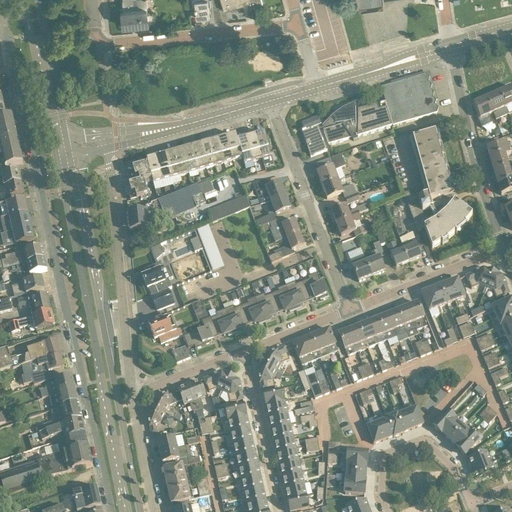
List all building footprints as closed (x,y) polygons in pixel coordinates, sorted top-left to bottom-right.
[(122,0),(123,1),(122,1),(124,12),(120,12),(122,27),(148,24),(148,23),(155,23),(154,14),(148,15),(146,0),(122,0)] [(198,0),(194,1),(195,7),(196,19),(209,17),(207,0),(198,0)] [(220,0),(224,12),(249,4),(250,8),(262,5),(260,0),(220,0)] [(356,0),(359,9),(360,9),(359,4),(367,3),(367,6),(374,5),(373,2),(381,1),(382,6),(383,6),(382,1),(388,0),(356,0)] [(386,109),(392,127),(437,115),(438,111),(435,107),(436,103),(432,100),(434,95),(430,92),(431,88),(428,84),(429,80),(426,77),(381,89),(384,99),(385,103),(380,105),(381,108),(380,105),(385,104),(386,109)] [(511,88),(499,94),(506,109),(511,106),(511,88)] [(509,116),(506,109),(499,94),(486,100),(494,118),(496,122),(509,116)] [(490,120),(494,118),(486,100),(474,106),(480,120),(478,121),(482,129),(492,125),(490,120)] [(392,127),(386,109),(380,111),(377,106),(358,111),(358,108),(353,109),(350,110),(348,111),(345,112),(343,113),(342,113),(339,115),(335,118),(337,122),(335,124),(331,119),(322,129),(328,146),(351,140),(353,142),(357,141),(357,138),(392,128),(392,127)] [(0,142),(16,139),(14,128),(11,117),(6,119),(0,120),(0,142)] [(318,130),(322,129),(318,118),(302,124),(304,129),(301,130),(309,152),(308,152),(310,159),(327,152),(318,130)] [(501,136),(498,129),(492,132),(495,138),(501,136)] [(410,211),(453,199),(452,195),(454,195),(437,134),(410,141),(426,197),(419,199),(417,191),(403,195),(410,211)] [(255,138),(262,161),(271,158),(264,135),(255,138)] [(242,159),(237,143),(235,137),(227,140),(233,162),(242,159)] [(253,163),(262,161),(255,138),(246,140),(253,163)] [(3,156),(19,152),(16,139),(0,142),(0,148),(1,148),(3,156)] [(224,164),(233,162),(227,140),(218,142),(224,164)] [(244,166),(253,163),(246,140),(237,143),(242,159),(244,166)] [(215,167),(224,164),(218,142),(209,145),(215,167)] [(504,158),(505,158),(505,157),(510,156),(506,144),(487,150),(490,160),(504,156),(504,158)] [(206,169),(215,167),(209,145),(200,147),(206,169)] [(197,172),(206,169),(200,147),(191,150),(197,172)] [(188,175),(197,172),(191,150),(182,152),(188,175)] [(19,152),(3,156),(4,159),(0,160),(0,170),(22,165),(19,152)] [(179,177),(180,177),(188,175),(182,152),(173,155),(179,177)] [(181,183),(180,177),(179,177),(173,155),(164,157),(171,180),(172,185),(181,183)] [(322,188),(338,181),(334,172),(345,168),(341,156),(329,161),(332,168),(317,175),(322,188)] [(509,169),(505,158),(504,158),(504,156),(490,160),(494,173),(509,169)] [(162,182),(171,180),(164,157),(155,160),(162,182)] [(153,185),(162,182),(155,160),(146,163),(147,166),(152,183),(153,185)] [(374,161),(367,164),(369,169),(376,166),(375,165),(374,161)] [(145,185),(152,183),(147,166),(132,170),(135,179),(138,178),(140,184),(144,183),(144,186),(145,185)] [(511,180),(511,179),(509,169),(494,173),(498,187),(511,183),(511,180)] [(0,188),(21,185),(18,172),(1,176),(2,182),(0,181),(0,188)] [(511,183),(498,187),(501,197),(511,193),(511,180),(511,183)] [(356,196),(352,186),(342,190),(338,181),(322,188),(327,201),(342,195),(344,201),(345,200),(356,196)] [(270,203),(285,198),(280,185),(266,190),(263,182),(252,185),(257,199),(260,198),(267,195),(270,203)] [(148,197),(145,185),(144,186),(144,183),(140,184),(129,187),(131,196),(135,195),(136,201),(140,200),(148,197)] [(21,185),(0,188),(0,196),(4,196),(5,201),(23,197),(21,185)] [(166,222),(175,218),(180,216),(205,205),(202,197),(198,187),(197,185),(167,198),(158,202),(166,222)] [(356,196),(345,200),(348,207),(360,202),(357,195),(356,196)] [(243,211),(250,208),(245,197),(239,200),(243,211)] [(269,225),(274,223),(272,218),(290,211),(285,198),(270,203),(272,210),(267,212),(269,217),(255,223),(258,230),(261,229),(260,228),(269,225)] [(465,226),(472,217),(454,203),(453,199),(410,211),(413,223),(414,223),(418,233),(424,229),(432,250),(441,244),(440,242),(445,239),(447,241),(455,234),(453,232),(463,224),(465,226)] [(237,213),(243,211),(239,200),(233,202),(237,213)] [(9,221),(28,217),(24,201),(0,206),(0,210),(3,222),(9,221)] [(146,222),(166,222),(158,202),(150,205),(150,206),(144,206),(145,212),(128,214),(129,233),(147,232),(146,222)] [(231,216),(237,213),(233,202),(227,205),(231,216)] [(225,218),(231,216),(227,205),(221,207),(225,218)] [(336,225),(360,216),(359,215),(368,212),(365,206),(357,210),(357,211),(351,213),(351,214),(349,215),(346,206),(331,212),(336,225)] [(219,221),(225,218),(221,207),(215,210),(219,221)] [(213,223),(219,221),(215,210),(208,212),(213,223)] [(360,216),(336,225),(341,238),(353,233),(355,239),(371,233),(368,225),(364,227),(365,229),(356,232),(353,225),(362,221),(360,216)] [(28,217),(9,221),(11,231),(9,231),(8,229),(3,230),(4,235),(31,229),(28,217)] [(274,223),(269,225),(271,230),(270,230),(275,244),(282,241),(286,240),(299,235),(294,222),(283,226),(280,221),(274,223)] [(418,233),(414,223),(413,223),(405,226),(409,236),(411,235),(413,238),(419,236),(418,233)] [(213,273),(225,269),(210,227),(199,231),(213,273)] [(31,229),(4,235),(5,240),(11,239),(10,236),(12,236),(15,247),(34,242),(31,229)] [(299,235),(286,240),(291,253),(304,248),(299,235)] [(377,237),(379,243),(381,246),(385,245),(381,235),(377,237)] [(403,250),(408,263),(421,258),(414,241),(402,246),(403,250)] [(17,267),(44,261),(40,243),(27,246),(28,252),(4,258),(5,261),(1,262),(3,270),(17,267)] [(380,247),(381,246),(379,243),(373,246),(375,252),(370,254),(373,259),(365,262),(371,278),(384,273),(379,259),(384,257),(380,247)] [(408,263),(403,250),(398,252),(394,244),(387,247),(395,269),(408,263)] [(282,260),(280,254),(274,256),(268,258),(271,264),(282,260)] [(371,278),(365,262),(359,265),(357,260),(351,262),(353,269),(358,283),(371,278)] [(44,261),(17,267),(18,273),(27,271),(29,277),(47,273),(44,261)] [(169,282),(165,283),(161,271),(158,266),(157,266),(156,266),(147,270),(149,275),(147,276),(142,278),(147,290),(148,290),(158,313),(175,307),(169,291),(172,290),(169,282)] [(485,290),(486,290),(493,274),(487,271),(487,272),(483,270),(466,278),(471,290),(478,287),(485,290)] [(497,300),(509,295),(501,278),(498,276),(493,274),(486,290),(487,290),(493,293),(497,300)] [(317,275),(308,279),(309,281),(302,284),(310,303),(310,302),(315,300),(315,301),(320,300),(320,302),(328,299),(326,293),(324,294),(317,275)] [(41,279),(31,282),(22,284),(25,296),(44,292),(41,279)] [(465,299),(458,281),(448,284),(456,303),(465,299)] [(309,303),(310,303),(302,284),(296,286),(295,284),(286,287),(295,311),(296,311),(301,309),(300,307),(305,306),(304,304),(309,302),(309,303)] [(456,303),(448,284),(439,288),(447,306),(456,303)] [(272,296),(279,315),(279,314),(284,312),(285,314),(289,312),(290,314),(295,311),(286,287),(277,291),(278,293),(272,296)] [(447,306),(439,288),(431,291),(438,310),(447,306)] [(438,310),(431,291),(421,295),(429,313),(438,310)] [(279,315),(272,296),(265,298),(264,296),(255,299),(265,323),(270,321),(270,319),(274,318),(274,316),(278,314),(279,315)] [(32,318),(49,314),(45,298),(34,300),(34,298),(17,302),(19,311),(30,309),(32,318)] [(259,326),(265,323),(255,299),(246,303),(247,305),(241,308),(248,327),(249,327),(248,326),(253,324),(254,326),(258,324),(259,326)] [(0,314),(11,312),(9,300),(0,302),(0,303),(1,307),(0,307),(0,314)] [(496,319),(511,312),(511,302),(511,301),(492,310),(496,318),(496,319)] [(200,322),(207,320),(201,302),(191,306),(198,324),(200,323),(200,322)] [(416,330),(416,332),(427,328),(418,305),(408,309),(416,330)] [(248,327),(241,308),(235,311),(234,311),(233,308),(225,312),(234,335),(240,333),(239,331),(243,330),(243,328),(248,326),(248,327)] [(406,334),(416,330),(408,309),(398,313),(406,334)] [(228,338),(234,335),(225,312),(216,315),(217,317),(211,320),(210,319),(218,339),(218,338),(223,336),(223,338),(228,336),(228,338)] [(511,322),(511,312),(496,319),(497,320),(500,328),(501,328),(511,322)] [(388,317),(396,338),(399,344),(402,342),(400,336),(406,334),(398,313),(388,317)] [(19,330),(33,327),(35,333),(54,328),(50,314),(49,314),(32,318),(31,318),(8,324),(11,335),(20,333),(19,330)] [(461,319),(463,324),(469,322),(467,316),(461,319)] [(387,342),(396,338),(388,317),(378,320),(387,342)] [(180,338),(171,318),(149,327),(154,341),(158,340),(160,345),(180,338)] [(188,350),(188,351),(194,348),(195,351),(209,345),(208,344),(213,342),(212,341),(217,339),(218,339),(210,319),(201,323),(205,332),(191,337),(190,335),(183,338),(187,348),(188,350)] [(457,327),(463,324),(461,319),(455,321),(457,327)] [(377,346),(387,342),(378,320),(368,324),(377,346)] [(505,336),(511,333),(511,322),(501,328),(504,335),(505,336)] [(367,350),(377,346),(368,324),(358,328),(367,350)] [(464,327),(469,338),(475,336),(470,324),(464,327)] [(463,341),(469,338),(464,327),(458,329),(463,341)] [(357,353),(367,350),(358,328),(349,332),(357,353)] [(449,340),(455,338),(452,330),(446,333),(449,340)] [(320,335),(329,357),(338,353),(329,331),(320,335)] [(347,357),(357,353),(349,332),(339,336),(347,357)] [(328,357),(329,357),(320,335),(311,338),(320,360),(328,357)] [(478,347),(492,342),(490,336),(476,342),(478,347)] [(310,364),(320,360),(311,338),(302,342),(310,364)] [(45,361),(60,357),(55,342),(27,351),(31,364),(29,365),(29,366),(37,363),(45,361)] [(301,367),(310,364),(302,342),(293,345),(301,367)] [(492,342),(478,347),(480,353),(495,347),(492,342)] [(426,356),(421,345),(420,343),(415,345),(420,359),(426,356)] [(421,345),(426,356),(432,354),(427,343),(421,345)] [(188,351),(188,350),(187,350),(187,348),(172,354),(176,366),(191,360),(188,351)] [(264,360),(262,363),(262,364),(277,373),(278,372),(281,365),(289,362),(284,349),(277,352),(267,356),(265,360),(264,360)] [(0,372),(13,369),(6,350),(0,351),(0,372)] [(404,358),(407,364),(412,362),(407,351),(402,352),(404,358)] [(485,365),(497,360),(494,355),(493,355),(493,354),(491,355),(491,356),(483,359),(485,365)] [(45,361),(37,363),(39,374),(32,376),(31,376),(34,387),(53,380),(51,373),(63,370),(60,358),(60,357),(45,361)] [(401,366),(407,364),(404,358),(398,360),(401,366)] [(497,360),(485,365),(488,371),(499,366),(497,360)] [(387,371),(385,366),(384,362),(378,364),(382,374),(387,371)] [(385,366),(387,371),(393,369),(391,363),(385,366)] [(257,373),(260,384),(262,392),(275,389),(273,381),(277,374),(277,373),(262,364),(259,369),(259,370),(257,373)] [(363,368),(367,379),(373,377),(369,365),(363,368)] [(367,379),(363,368),(362,368),(357,370),(362,382),(367,379)] [(493,382),(498,380),(508,376),(505,370),(490,377),(493,382)] [(339,384),(339,383),(335,371),(329,373),(336,391),(341,389),(339,384)] [(300,381),(306,378),(304,373),(298,375),(300,381)] [(216,391),(221,393),(222,394),(230,378),(225,375),(225,376),(221,374),(211,378),(204,381),(209,394),(216,391)] [(319,385),(317,378),(311,381),(309,377),(306,378),(308,385),(310,390),(314,401),(324,397),(319,385)] [(241,393),(239,383),(235,381),(235,380),(232,379),(230,378),(222,394),(223,394),(228,397),(230,404),(243,401),(241,393)] [(300,381),(302,387),(308,385),(306,378),(300,381)] [(56,394),(74,390),(71,379),(54,383),(54,384),(45,386),(46,390),(40,392),(42,400),(49,397),(57,395),(56,394)] [(339,384),(341,389),(347,387),(345,381),(339,383),(339,384)] [(399,393),(397,388),(394,382),(389,384),(393,396),(399,393)] [(208,392),(206,386),(200,388),(199,384),(198,384),(198,383),(193,385),(193,386),(189,388),(199,414),(204,412),(200,401),(205,399),(205,401),(211,399),(208,392)] [(319,385),(324,397),(330,394),(325,383),(319,385)] [(474,392),(478,396),(482,391),(478,387),(474,392)] [(193,416),(199,414),(189,388),(184,389),(184,388),(179,390),(179,391),(178,392),(184,407),(189,405),(193,416)] [(60,409),(77,405),(74,390),(56,394),(57,395),(49,397),(53,411),(60,409)] [(265,408),(266,408),(284,404),(285,403),(285,402),(282,391),(262,396),(265,408)] [(367,399),(373,397),(370,391),(365,394),(367,399)] [(482,391),(478,396),(482,399),(487,395),(482,391)] [(500,400),(506,398),(503,392),(498,395),(500,400)] [(151,408),(165,416),(166,415),(179,422),(181,417),(176,414),(175,416),(168,413),(168,414),(167,413),(170,407),(178,404),(174,393),(156,399),(154,403),(151,408)] [(369,405),(367,399),(365,394),(359,396),(362,404),(363,408),(369,405)] [(506,398),(500,400),(502,406),(508,404),(506,398)] [(301,412),(313,409),(311,403),(300,406),(301,412)] [(266,408),(269,419),(287,415),(284,404),(266,408)] [(61,427),(81,422),(77,405),(60,409),(53,411),(53,412),(51,412),(54,423),(42,427),(43,427),(35,429),(37,435),(39,434),(61,427)] [(227,423),(228,423),(246,419),(247,418),(244,406),(224,410),(227,421),(227,423)] [(161,424),(165,416),(151,408),(148,413),(147,417),(151,436),(157,434),(156,427),(161,424)] [(483,421),(492,412),(487,408),(479,417),(483,421)] [(313,409),(301,412),(297,413),(294,413),(295,418),(313,414),(313,409)] [(407,413),(414,430),(423,427),(423,426),(423,425),(421,421),(416,409),(407,413)] [(492,412),(483,421),(488,426),(497,417),(492,412)] [(398,417),(397,417),(404,434),(414,430),(407,413),(405,414),(398,417)] [(454,422),(455,421),(454,420),(446,414),(433,428),(441,436),(441,435),(454,422)] [(269,419),(272,431),(290,427),(289,426),(287,415),(269,419)] [(315,423),(315,422),(313,416),(300,419),(301,424),(308,423),(309,424),(315,423)] [(388,420),(386,420),(387,421),(393,438),(394,439),(404,435),(404,434),(397,417),(397,416),(395,417),(388,420)] [(231,434),(249,430),(246,419),(228,423),(231,434)] [(378,424),(377,425),(384,442),(393,438),(387,421),(386,421),(378,424)] [(59,442),(85,436),(81,422),(61,427),(39,434),(41,438),(42,443),(63,435),(63,437),(58,439),(59,442)] [(455,422),(454,422),(441,435),(449,442),(462,429),(455,422)] [(200,429),(201,434),(202,437),(208,436),(206,429),(205,425),(199,426),(200,429)] [(367,428),(373,444),(374,445),(374,446),(384,442),(377,425),(376,425),(367,428)] [(290,428),(290,427),(272,431),(274,443),(292,439),(290,428)] [(462,429),(449,442),(457,449),(469,435),(462,429)] [(231,434),(233,445),(233,446),(252,442),(249,430),(231,434)] [(471,436),(470,435),(469,435),(457,449),(456,450),(465,458),(478,443),(471,436)] [(60,454),(87,448),(85,436),(59,442),(52,444),(52,447),(55,446),(57,446),(60,454)] [(188,447),(200,444),(199,438),(186,441),(188,447)] [(160,454),(177,450),(175,439),(157,443),(160,454)] [(292,439),(274,443),(277,455),(295,451),(295,450),(292,439)] [(306,448),(318,446),(317,440),(305,442),(306,448)] [(233,446),(234,447),(236,458),(254,454),(252,442),(233,446)] [(318,446),(306,448),(307,454),(319,452),(318,446)] [(54,482),(53,477),(68,474),(92,469),(87,448),(60,454),(60,455),(47,458),(36,463),(34,464),(9,472),(0,474),(0,499),(47,484),(54,482)] [(183,466),(183,468),(189,467),(187,459),(185,448),(177,450),(160,454),(162,462),(161,462),(161,463),(162,463),(162,465),(167,464),(168,470),(183,466)] [(298,463),(295,452),(295,451),(277,455),(280,467),(298,463)] [(347,462),(347,464),(366,465),(367,465),(368,454),(367,454),(366,454),(348,452),(347,462)] [(236,458),(238,469),(239,470),(257,465),(254,454),(236,458)] [(469,462),(468,462),(470,467),(471,467),(473,471),(490,464),(486,454),(469,461),(469,462)] [(280,467),(282,478),(300,474),(300,473),(298,463),(280,467)] [(347,465),(347,474),(365,476),(366,465),(347,464),(347,465)] [(494,475),(490,464),(473,471),(474,475),(473,476),(476,481),(477,481),(494,475)] [(239,470),(239,471),(241,481),(260,477),(257,465),(239,470)] [(0,474),(9,472),(7,466),(0,468),(0,474)] [(186,478),(183,468),(183,466),(168,470),(163,471),(165,483),(186,478)] [(216,475),(227,472),(226,466),(214,469),(216,475)] [(227,472),(216,475),(217,481),(229,478),(227,472)] [(285,490),(303,486),(301,475),(300,474),(282,478),(285,490)] [(346,484),(364,486),(365,476),(347,474),(346,484)] [(241,481),(244,492),(244,493),(262,489),(260,477),(241,481)] [(168,495),(188,490),(186,478),(165,483),(168,495)] [(345,485),(344,495),(364,497),(365,486),(364,486),(346,484),(345,484),(345,485)] [(306,497),(303,486),(285,490),(288,502),(306,498),(306,497)] [(84,511),(101,508),(96,489),(72,494),(76,511),(83,511),(84,511)] [(262,489),(244,493),(244,494),(247,505),(265,501),(262,489)] [(176,505),(189,502),(191,502),(188,490),(168,495),(171,506),(176,505)] [(299,511),(309,510),(307,499),(307,497),(306,498),(288,502),(287,502),(289,511),(299,511)] [(248,511),(267,511),(265,501),(247,505),(248,511)] [(191,511),(189,502),(176,505),(178,511),(173,511),(172,511),(191,511)] [(364,502),(347,509),(347,511),(367,511),(366,508),(367,508),(365,503),(364,503),(364,502)] [(418,511),(417,503),(399,507),(399,511),(418,511)]
